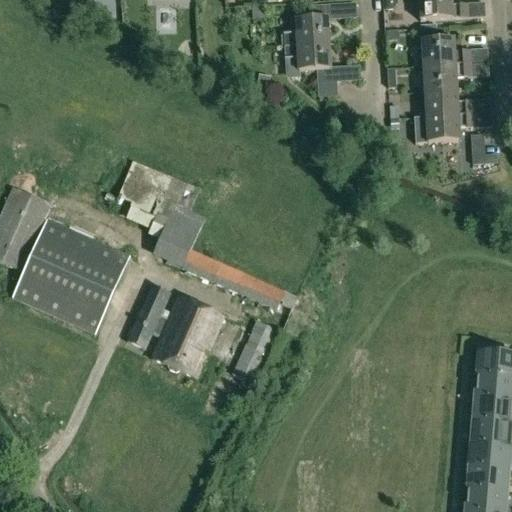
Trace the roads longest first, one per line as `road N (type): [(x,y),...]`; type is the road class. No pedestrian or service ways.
road 1 (residential): [(497,0),(506,147)]
road 2 (residential): [(374,135),(367,0)]
